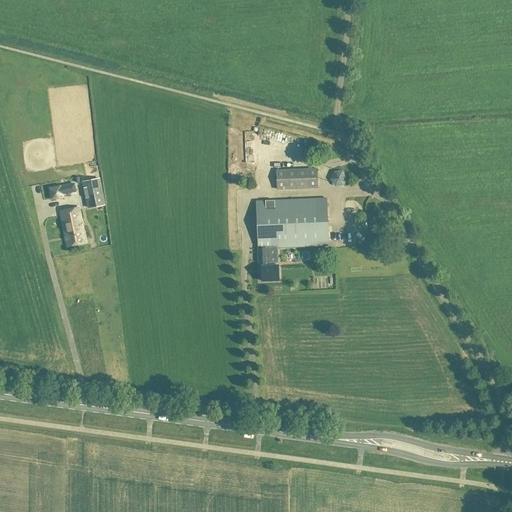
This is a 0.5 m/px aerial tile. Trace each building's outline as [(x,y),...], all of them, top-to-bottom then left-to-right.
[(277,170),(278,189),(318,187),(317,168),(277,170)] [(343,185),(347,177),(343,170),(333,171),(330,178),(335,186),(343,185)] [(83,182),(89,208),(105,204),(99,178),(83,182)] [(74,191),(73,183),(57,186),(59,194),(62,193),(74,191)] [(270,263),(269,247),(329,245),(327,198),(256,201),(258,248),(259,273),(262,273),(262,280),(279,280),(278,265),(267,265),(266,263),(270,263)] [(67,246),(86,242),(79,207),(60,211),(67,246)] [(90,224),(102,221),(101,214),(88,218),(90,224)] [(298,247),(297,256),(305,257),(306,248),(298,247)] [(296,277),(304,276),(303,264),(295,264),(296,277)]
